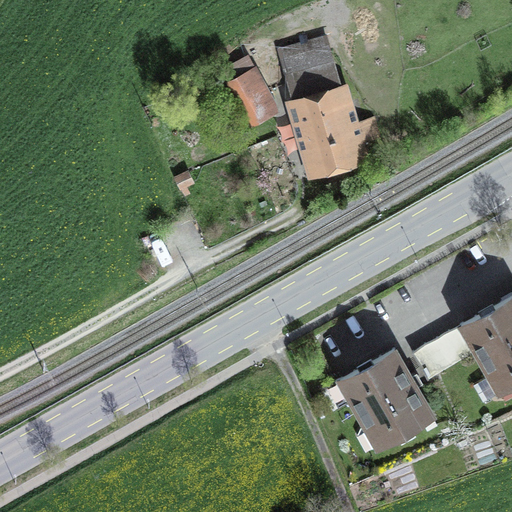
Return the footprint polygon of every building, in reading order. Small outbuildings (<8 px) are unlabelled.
[(325,37),(280,50),(289,82),(292,81),(317,167),(357,155),(348,127),(350,126),(344,104),(342,104),(326,50),(329,50),(325,37)] [(245,56),(223,68),(230,82),(252,123),(265,116),(266,117),(276,112),(254,68),(252,69),(245,56)] [(188,171),(175,177),(180,186),(192,181),(188,171)] [(477,351),(500,391),(511,383),(511,294),(436,337),(453,365),(477,351)] [(453,365),(436,337),(412,350),(428,379),(453,365)] [(377,444),(378,446),(433,415),(395,347),(340,377),(366,424),(355,430),(367,450),(377,444)]
